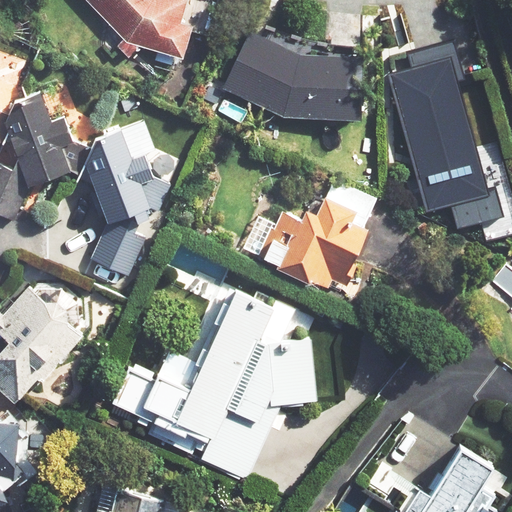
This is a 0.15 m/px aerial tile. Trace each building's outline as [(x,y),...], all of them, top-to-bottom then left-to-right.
[(85,0),(119,36),(111,44),(126,58),(137,46),(169,53),(180,56),(187,26),(175,24),(180,0),(85,0)] [(221,88),(280,118),(351,120),(354,56),(293,53),(251,31),(221,88)] [(423,212),(447,206),(452,227),(478,220),(483,241),(511,233),(511,229),(491,147),(470,153),(453,84),(463,81),(452,41),(405,53),(409,66),(387,72),(423,212)] [(12,100),(21,127),(0,133),(0,213),(16,217),(24,186),(39,181),(65,173),(57,149),(68,145),(58,115),(47,119),(38,91),(12,100)] [(137,154),(125,158),(115,129),(75,143),(102,221),(142,207),(133,182),(146,178),(137,154)] [(306,218),(275,206),(252,263),(333,297),(374,197),(331,179),(324,197),(316,194),(306,218)] [(142,238),(102,221),(86,260),(126,276),(142,238)] [(511,269),(504,264),(490,281),(511,298),(511,269)] [(108,402),(155,423),(195,441),(189,455),(243,480),(277,404),(314,401),(307,338),(316,319),(256,292),(252,301),(218,285),(185,357),(167,349),(156,373),(127,360),(108,402)] [(0,340),(2,343),(0,345),(0,388),(13,399),(33,376),(37,380),(77,336),(22,288),(1,311),(0,310),(0,340)] [(11,420),(0,419),(0,499),(2,498),(0,494),(0,471),(6,472),(11,420)] [(396,511),(485,511),(486,511),(468,500),(489,463),(456,444),(430,488),(416,480),(396,511)] [(151,511),(154,498),(109,489),(104,511),(151,511)]
